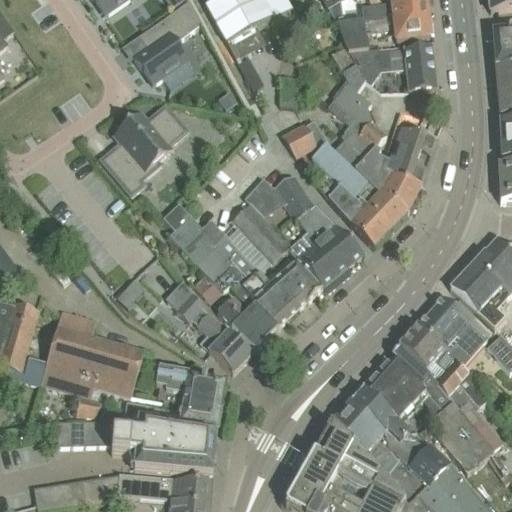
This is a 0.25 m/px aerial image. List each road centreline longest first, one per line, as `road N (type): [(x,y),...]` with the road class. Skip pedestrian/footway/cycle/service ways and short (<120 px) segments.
road 1 (residential): [(456,215),(435,215),(387,277),(278,373),(259,402),(224,511)]
road 2 (residential): [(0,154),(44,158),(118,98),(118,80),(59,0)]
road 3 (primary): [(312,396),(433,263),(456,215)]
road 4 (primary): [(456,215),(468,124),(459,0)]
road 5 (primary): [(312,396),(287,410),(264,441),(250,501)]
road 6 (primary): [(250,501),(312,396)]
